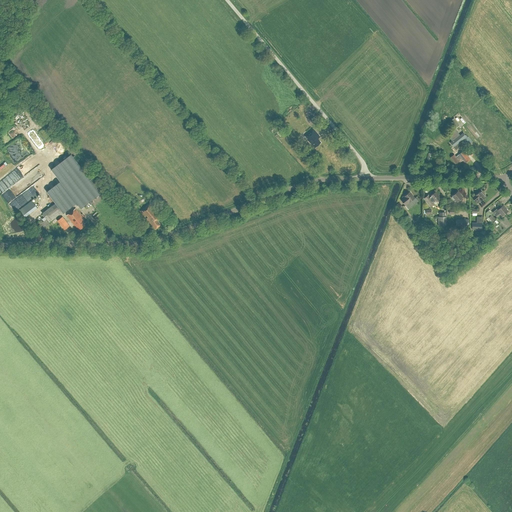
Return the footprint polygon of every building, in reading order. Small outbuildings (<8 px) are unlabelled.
[(457,113),(454,116),(460,125),(464,122),(457,113)] [(451,120),(457,127),(460,125),(454,118),(451,120)] [(318,129),(322,125),(318,120),(318,121),(314,124),(318,129)] [(30,136),(35,132),(29,125),(24,129),(30,136)] [(308,134),(306,136),(308,138),(307,139),(310,142),(311,142),(315,147),(316,146),(320,143),(317,139),(319,137),(320,137),(313,129),(312,130),(307,134),(308,134)] [(463,132),(450,143),(453,147),(456,150),(460,146),(458,143),(462,140),(467,146),(472,141),(468,136),(467,137),(466,136),(463,132)] [(424,158),(428,150),(422,147),(418,154),(424,158)] [(456,164),(459,161),(460,162),(463,160),(465,164),(470,160),(464,151),(456,156),(454,154),(450,157),(456,164)] [(51,169),(60,181),(77,203),(81,208),(91,200),(101,193),(74,158),(71,154),(51,169)] [(38,155),(20,165),(23,172),(42,162),(38,155)] [(63,213),(77,203),(60,181),(47,191),(63,213)] [(400,199),(404,204),(405,205),(409,202),(414,198),(415,198),(414,197),(410,191),(404,196),(402,198),(401,199),(400,199)] [(432,199),(435,202),(441,197),(436,191),(430,196),(430,197),(429,198),(431,200),(432,199)] [(457,202),(463,197),(458,191),(452,196),(457,202)] [(480,202),(486,197),(481,191),(475,195),(472,198),(475,202),(478,199),(480,202)] [(49,222),(62,212),(55,203),(42,213),(49,222)] [(148,217),(147,219),(155,229),(161,225),(157,220),(161,217),(156,211),(154,212),(152,210),(154,209),(149,203),(140,211),(144,216),(147,215),(148,217)] [(508,211),(503,205),(498,209),(497,208),(492,212),(496,216),(500,213),(503,216),(508,211)] [(30,217),(33,211),(25,208),(23,213),(30,217)] [(79,230),(85,225),(81,221),(84,219),(76,208),(67,215),(74,226),(76,225),(79,230)] [(438,217),(438,226),(446,226),(446,216),(445,216),(445,212),(439,212),(439,217),(438,217)] [(415,223),(409,215),(405,218),(412,226),(415,223)] [(58,221),(61,225),(63,228),(65,229),(70,225),(63,217),(58,221)] [(38,223),(44,227),(48,223),(42,218),(38,223)] [(71,232),(64,237),(68,242),(75,238),(71,232)]
